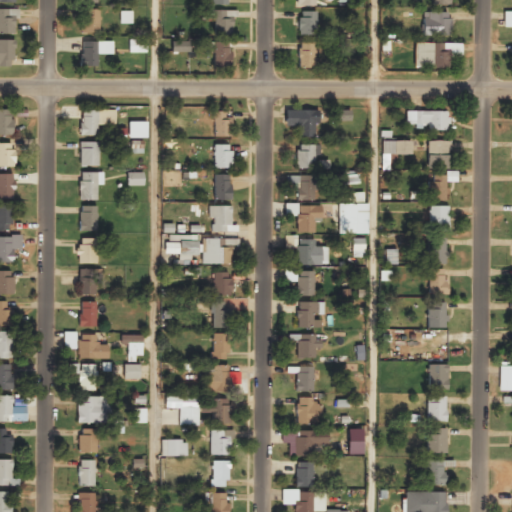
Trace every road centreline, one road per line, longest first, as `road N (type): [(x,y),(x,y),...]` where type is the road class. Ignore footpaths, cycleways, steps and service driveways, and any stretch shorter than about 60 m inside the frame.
road 1 (residential): [(263,511),(266,0)]
road 2 (residential): [(482,511),(485,0)]
road 3 (residential): [(47,511),(49,0)]
road 4 (residential): [(511,87),(0,85)]
